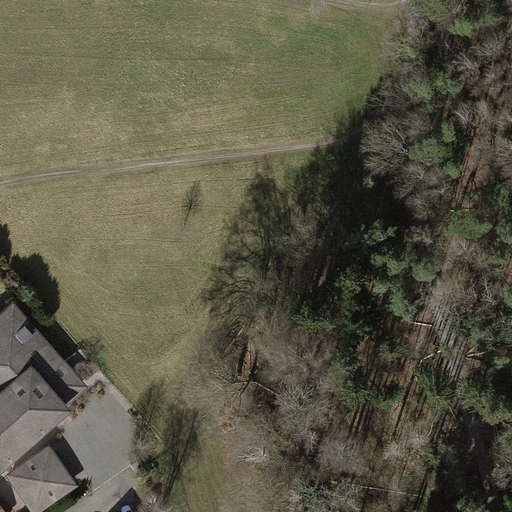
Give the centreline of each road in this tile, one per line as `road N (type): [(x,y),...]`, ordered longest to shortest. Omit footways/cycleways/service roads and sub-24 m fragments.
road 1 (track): [(503,511),(393,115),(421,0)]
road 2 (track): [(0,191),(342,146),(393,115)]
